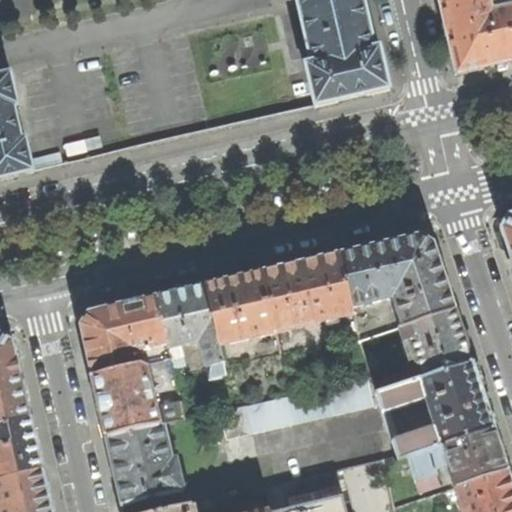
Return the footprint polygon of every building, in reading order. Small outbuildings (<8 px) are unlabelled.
[(296,0),(312,64),(306,66),(315,108),(338,103),(337,101),(367,95),(367,96),(389,91),(380,49),(375,50),(363,0),(296,0)] [(493,7),(491,0),(443,0),(462,75),(511,62),(511,10),(495,15),(493,7)] [(0,180),(33,173),(25,141),(22,142),(14,109),(18,108),(10,76),(0,78),(0,180)] [(511,261),(511,215),(510,217),(502,230),(511,261)] [(391,296),(394,296),(399,301),(398,305),(404,327),(455,311),(443,273),(434,244),(420,237),(385,245),(340,256),(353,307),(390,298),(391,296)] [(303,264),(262,274),(276,332),(354,314),(353,307),(340,256),(303,264)] [(236,280),(206,287),(219,345),(276,332),(262,274),(236,280)] [(183,292),(158,298),(170,349),(181,346),(199,342),(208,381),(227,377),(219,345),(206,287),(183,292)] [(124,306),(90,314),(82,326),(94,376),(132,368),(129,354),(161,346),(165,360),(172,359),(170,349),(158,298),(124,306)] [(404,327),(400,329),(404,343),(410,342),(422,379),(472,363),(463,334),(455,311),(404,327)] [(0,334),(0,381),(21,376),(14,342),(1,334),(0,334)] [(170,349),(172,359),(173,359),(176,370),(186,368),(181,346),(170,349)] [(483,397),(472,363),(422,379),(407,385),(378,394),(384,412),(426,398),(436,428),(393,442),(398,460),(407,457),(494,430),(483,397)] [(132,368),(94,376),(101,407),(109,438),(164,425),(186,420),(182,402),(157,408),(156,403),(160,402),(158,391),(153,392),(147,364),(132,368)] [(402,374),(374,383),(378,394),(407,385),(402,374)] [(0,425),(30,418),(26,397),(23,383),(21,376),(0,381),(0,425)] [(368,377),(249,405),(256,432),(375,404),(368,377)] [(0,479),(42,470),(36,445),(30,418),(0,425),(0,479)] [(164,425),(109,438),(116,471),(124,506),(183,492),(176,460),(173,461),(164,425)] [(500,449),(494,430),(407,457),(415,482),(437,476),(435,469),(449,465),(456,489),(459,488),(508,472),(500,449)] [(52,511),(49,496),(42,470),(0,479),(0,511),(52,511)] [(511,511),(511,484),(508,472),(459,488),(466,511),(511,511)] [(344,511),(335,474),(267,489),(272,511),(344,511)]
